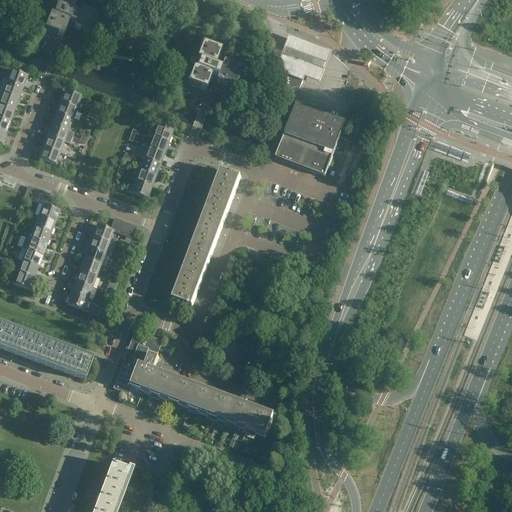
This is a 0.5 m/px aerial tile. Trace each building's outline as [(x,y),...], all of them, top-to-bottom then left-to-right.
[(91,36),(92,37),(97,23),(99,17),(80,10),(79,14),(73,11),(77,0),(56,0),(54,6),(57,7),(54,15),(51,14),(50,15),(51,15),(45,30),(45,31),(46,31),(62,37),(62,38),(63,38),(67,27),(73,29),(73,30),(74,30),(91,36)] [(331,55),(290,40),(285,52),(278,70),(319,85),(326,68),(331,55)] [(234,90),(240,76),(239,76),(241,71),(242,71),(242,70),(223,63),(222,67),(216,65),(221,50),(220,51),(214,48),(215,48),(203,44),(202,44),(203,44),(197,59),(196,60),(199,61),(196,69),(193,68),(194,69),(188,84),(187,84),(187,85),(188,85),(189,85),(205,91),(206,91),(211,77),(217,79),(216,83),(217,84),(217,83),(234,90)] [(27,78),(28,78),(10,71),(10,72),(10,73),(6,83),(23,89),(27,78)] [(277,71),(271,85),(293,94),(300,91),(304,82),(304,81),(303,80),(278,71),(277,71)] [(23,90),(23,89),(6,83),(6,84),(2,94),(19,101),(19,100),(23,89),(23,90)] [(60,103),(77,110),(77,109),(81,98),(81,99),(82,98),(64,92),(64,93),(60,103)] [(19,101),(2,94),(2,95),(0,100),(0,106),(15,112),(15,111),(19,101)] [(77,110),(60,103),(60,104),(56,114),(72,121),(73,121),(73,120),(77,110)] [(327,180),(343,136),(348,124),(299,105),(298,105),(277,161),(327,180)] [(15,112),(0,106),(0,119),(11,123),(10,122),(14,112),(15,112)] [(68,131),(72,121),(56,114),(55,115),(56,115),(52,125),(51,126),(68,132),(69,132),(68,131)] [(11,123),(0,119),(0,131),(6,134),(7,134),(6,134),(10,123),(11,123)] [(148,137),(152,138),(169,144),(169,143),(168,143),(172,133),(173,133),(173,132),(152,125),(148,137)] [(65,143),(64,143),(68,132),(51,126),(52,126),(48,137),(47,137),(64,143),(65,143)] [(134,144),(138,132),(133,130),(129,142),(134,144)] [(64,143),(47,137),(48,137),(43,148),(60,154),(60,155),(64,156),(66,149),(62,148),(64,143)] [(169,144),(152,138),(148,149),(147,149),(164,155),(165,155),(164,154),(168,144),(169,144)] [(56,165),(60,155),(60,154),(43,148),(43,149),(39,159),(39,160),(56,166),(56,165)] [(160,166),(164,155),(147,149),(144,160),(143,160),(160,166)] [(125,154),(122,161),(130,163),(132,157),(125,154)] [(156,177),(160,166),(143,160),(143,161),(139,171),(156,178),(156,177)] [(156,178),(139,171),(139,172),(135,182),(135,183),(152,189),(152,188),(156,178)] [(172,300),(193,308),(241,178),(221,171),(172,300)] [(152,189),(135,183),(131,181),(127,193),(147,200),(148,200),(147,200),(151,189),(152,189)] [(29,201),(34,190),(28,188),(24,199),(29,201)] [(35,203),(39,192),(34,190),(29,201),(35,203)] [(41,205),(45,194),(39,192),(35,203),(41,205)] [(50,196),(45,194),(41,205),(43,206),(46,207),(50,196)] [(60,212),(46,207),(43,206),(42,207),(43,207),(39,217),(38,218),(55,224),(56,224),(55,224),(59,213),(60,213),(60,212)] [(55,224),(38,218),(39,218),(35,229),(34,229),(51,235),(55,224)] [(115,233),(120,222),(114,220),(110,231),(113,233),(115,233)] [(121,236),(125,224),(120,222),(115,233),(121,236)] [(127,238),(131,226),(125,224),(121,236),(127,238)] [(113,233),(110,231),(96,226),(96,227),(97,227),(93,238),(92,237),(92,238),(109,244),(110,244),(109,244),(113,233)] [(137,228),(131,226),(127,238),(132,240),(137,228)] [(51,236),(51,235),(34,229),(35,229),(31,240),(47,246),(51,235),(51,236)] [(109,244),(92,238),(88,249),(105,255),(109,244)] [(47,246),(31,240),(26,239),(22,250),(23,250),(43,258),(43,257),(47,247),(47,246)] [(105,256),(105,255),(88,249),(84,260),(101,267),(101,266),(105,268),(109,257),(105,256)] [(122,249),(120,255),(126,257),(128,251),(122,249)] [(43,258),(23,250),(19,262),(22,263),(39,269),(38,268),(42,258),(43,258)] [(101,267),(84,260),(84,261),(80,271),(79,271),(79,272),(97,278),(96,277),(100,267),(101,267)] [(38,269),(39,269),(22,263),(19,274),(18,274),(34,280),(38,269)] [(97,278),(79,272),(80,272),(76,283),(75,282),(75,283),(92,289),(96,278),(97,278)] [(34,280),(18,274),(18,275),(17,279),(12,277),(10,284),(30,292),(30,291),(34,280)] [(92,289),(75,283),(71,294),(88,300),(92,289)] [(109,283),(105,294),(112,296),(116,286),(109,283)] [(93,302),(88,300),(71,294),(67,305),(66,305),(89,314),(93,302)] [(102,306),(97,317),(102,319),(107,308),(102,306)] [(227,328),(218,325),(218,326),(219,326),(215,336),(214,335),(214,336),(223,339),(223,338),(222,338),(226,328),(226,329),(227,328)] [(0,349),(85,381),(92,361),(80,356),(81,351),(73,351),(72,353),(0,326),(0,349)] [(135,332),(129,349),(130,349),(126,361),(124,361),(114,390),(129,395),(132,389),(140,367),(143,368),(148,354),(157,358),(163,342),(135,332)] [(258,346),(243,341),(230,375),(245,380),(258,346)] [(159,359),(157,358),(148,354),(143,368),(140,367),(132,389),(266,439),(273,420),(274,417),(159,374),(160,370),(155,368),(159,359)] [(114,511),(129,472),(112,465),(111,465),(93,511),(114,511)]
